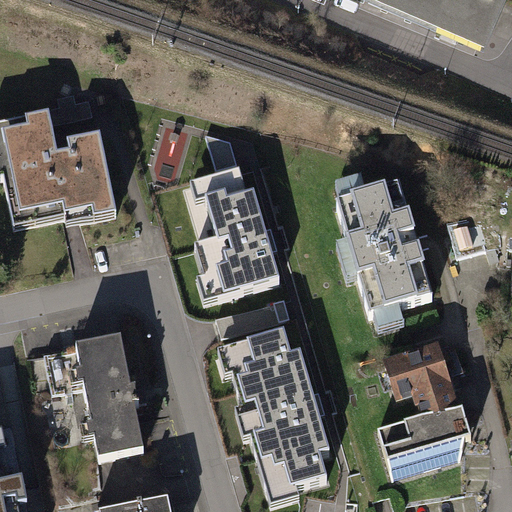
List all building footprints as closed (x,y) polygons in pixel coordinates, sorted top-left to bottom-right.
[(355,0),(358,1),(488,58),(511,1),(508,0),(355,0)] [(46,120),(0,129),(0,171),(13,233),(88,217),(90,226),(115,221),(98,141),(65,148),(67,155),(54,158),(50,137),(46,120)] [(187,169),(190,183),(241,172),(233,138),(202,145),(206,164),(187,169)] [(240,175),(192,189),(198,208),(207,205),(220,249),(228,246),(232,258),(224,261),(227,271),(217,274),(225,302),(278,286),(252,198),(247,200),(240,175)] [(399,192),(337,210),(368,321),(430,303),(399,192)] [(262,468),(272,465),(275,475),(285,472),(291,494),(324,484),(317,459),(329,455),(300,359),(289,362),(282,338),(249,348),(256,371),(246,374),(249,383),(239,386),(247,411),(256,408),(265,439),(255,442),(262,468)] [(120,342),(75,351),(99,465),(144,455),(120,342)] [(438,349),(384,366),(397,404),(413,399),(420,420),(458,412),(445,372),(454,369),(448,350),(439,353),(438,349)] [(461,411),(458,412),(420,420),(377,432),(392,485),(461,464),(465,443),(471,441),(461,411)] [(0,511),(28,511),(13,433),(0,435),(0,511)]
